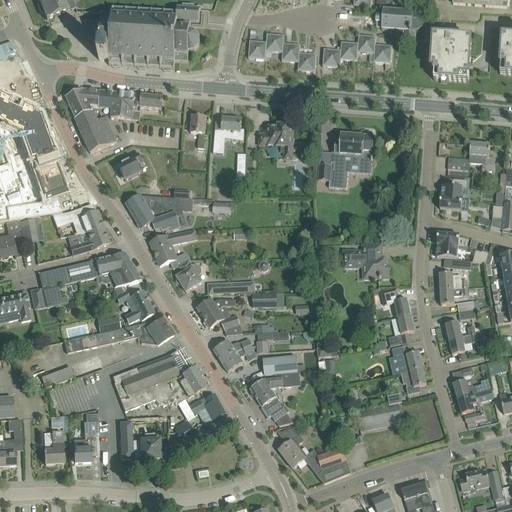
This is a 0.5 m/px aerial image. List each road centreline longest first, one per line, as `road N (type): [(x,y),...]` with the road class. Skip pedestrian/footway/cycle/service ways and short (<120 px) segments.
road 1 (tertiary): [(275,473),(136,245)]
road 2 (tertiary): [(225,88),(432,107)]
road 3 (residential): [(180,339),(103,377),(111,495)]
road 4 (tertiary): [(136,245),(80,166),(38,72)]
road 5 (residential): [(437,457),(289,507)]
road 6 (residential): [(436,371),(422,313),(423,220)]
road 7 (residential): [(136,245),(0,280)]
road 8 (tertiary): [(170,83),(38,72)]
road 9 (residential): [(275,473),(227,495),(152,498)]
